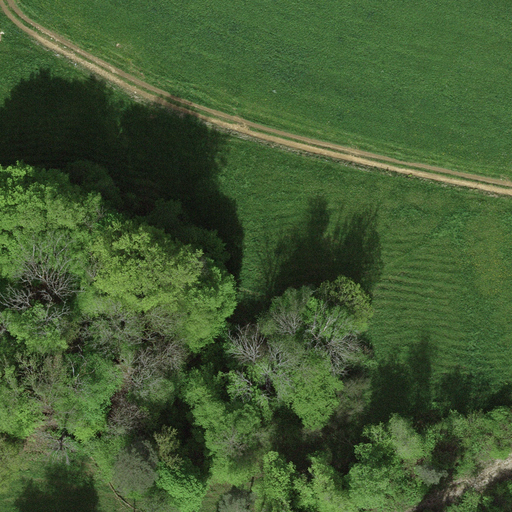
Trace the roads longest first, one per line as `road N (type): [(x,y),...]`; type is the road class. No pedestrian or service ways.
road 1 (track): [(511,193),(314,150),(164,105),(41,38),(11,16),(7,0)]
road 2 (track): [(382,511),(511,455)]
